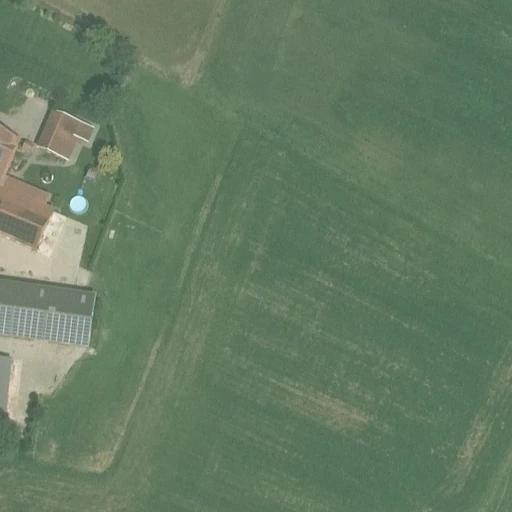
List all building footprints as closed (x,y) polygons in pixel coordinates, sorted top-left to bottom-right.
[(98,130),(55,113),(40,149),(76,163),(84,142),(92,145),(98,130)] [(0,131),(0,236),(39,253),(42,246),(57,211),(59,206),(7,184),(25,142),(0,131)] [(91,225),(57,211),(42,246),(84,264),(90,233),(91,225)] [(0,283),(0,340),(94,353),(101,296),(92,295),(0,283)] [(19,362),(0,360),(0,445),(11,447),(19,362)]
